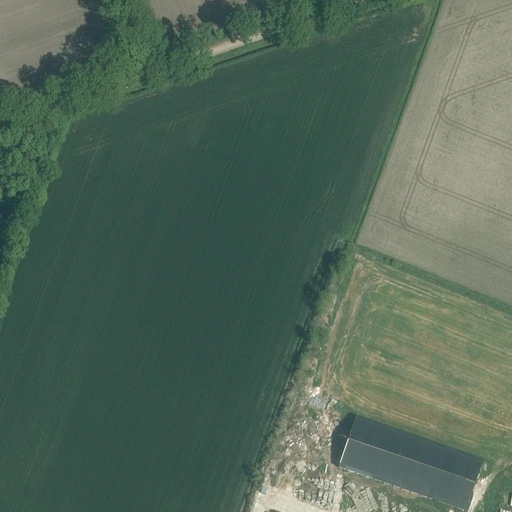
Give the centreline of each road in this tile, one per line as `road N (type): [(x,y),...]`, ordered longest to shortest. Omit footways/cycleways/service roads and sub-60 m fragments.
road 1 (unclassified): [(0,120),(144,70),(119,0)]
road 2 (track): [(352,0),(144,70)]
